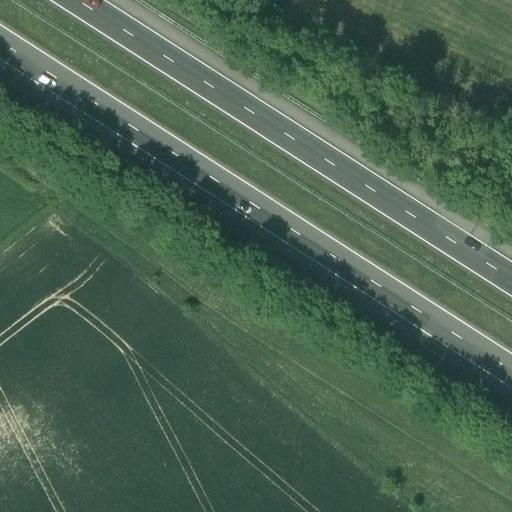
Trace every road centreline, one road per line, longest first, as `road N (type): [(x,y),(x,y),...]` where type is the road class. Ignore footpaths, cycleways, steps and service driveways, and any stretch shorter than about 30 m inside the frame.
road 1 (motorway): [(0,42),(511,371)]
road 2 (track): [(445,511),(154,263),(0,148)]
road 3 (motorway): [(511,278),(80,0)]
